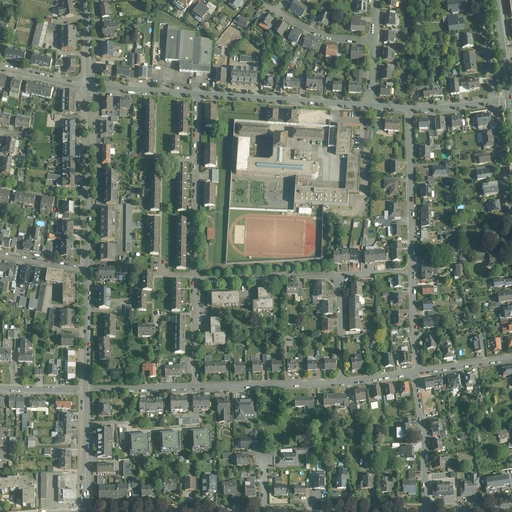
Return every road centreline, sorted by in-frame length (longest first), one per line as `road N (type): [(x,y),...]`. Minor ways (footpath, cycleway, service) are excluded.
road 1 (residential): [(197,93),(195,277)]
road 2 (residential): [(370,105),(197,93)]
road 3 (residential): [(412,269),(409,108)]
road 4 (residential): [(197,387),(343,381)]
road 5 (residential): [(339,274),(195,277)]
road 6 (residential): [(425,510),(414,371)]
road 7 (residential): [(256,0),(320,32),(375,40)]
road 8 (tertiary): [(84,511),(85,389)]
road 9 (tertiary): [(85,389),(86,268)]
